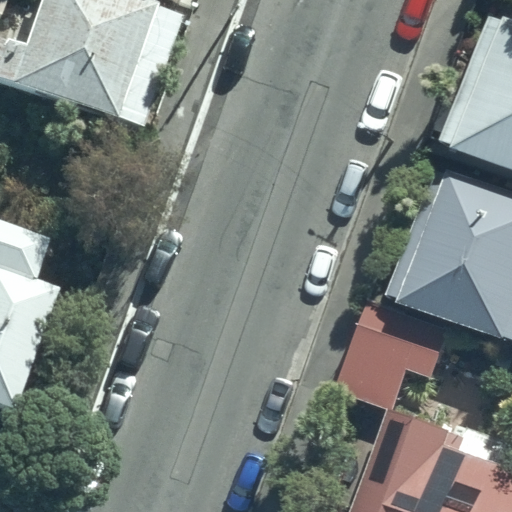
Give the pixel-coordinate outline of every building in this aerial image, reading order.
[(180,13),(142,0),(41,0),(26,49),(0,40),(0,83),(138,128),(180,13)] [(461,140),(460,144),(511,163),(511,13),(510,13),(508,19),(494,14),(449,135),(461,140)] [(409,294),(407,297),(511,336),(511,189),(455,169),(453,175),(440,170),(395,289),(409,294)] [(0,409),(9,413),(56,288),(32,279),(46,241),(0,223),(0,409)] [(366,315),(341,384),(400,405),(413,371),(438,381),(450,344),(366,315)] [(511,511),(511,462),(449,441),(454,426),(395,406),(356,511),(511,511)]
